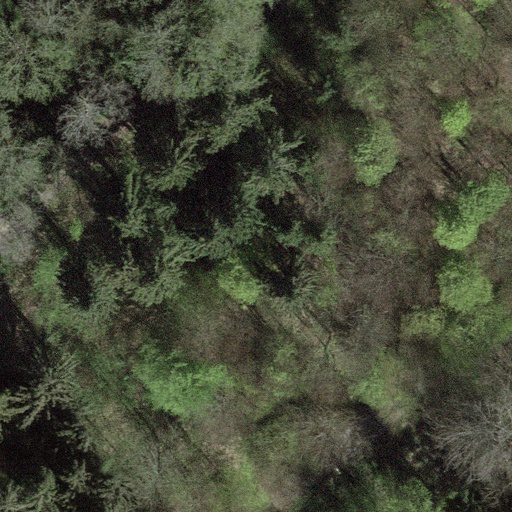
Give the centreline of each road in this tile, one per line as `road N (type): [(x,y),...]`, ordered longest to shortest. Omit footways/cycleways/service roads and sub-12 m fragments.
road 1 (track): [(0,274),(292,0)]
road 2 (track): [(511,313),(234,511)]
